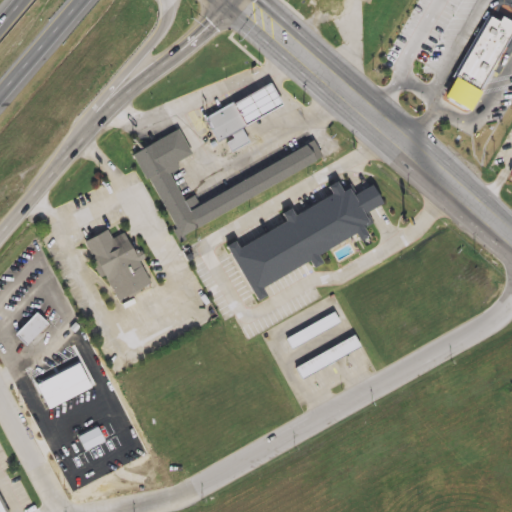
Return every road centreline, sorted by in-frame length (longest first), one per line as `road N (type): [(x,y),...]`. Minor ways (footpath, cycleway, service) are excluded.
road 1 (residential): [(194,488),(456,345),(511,303)]
road 2 (secondary): [(0,234),(93,128),(237,0)]
road 3 (primary): [(451,184),(239,0)]
road 4 (secondary): [(93,128),(160,34),(168,7)]
road 5 (motorway): [(0,99),(89,0)]
